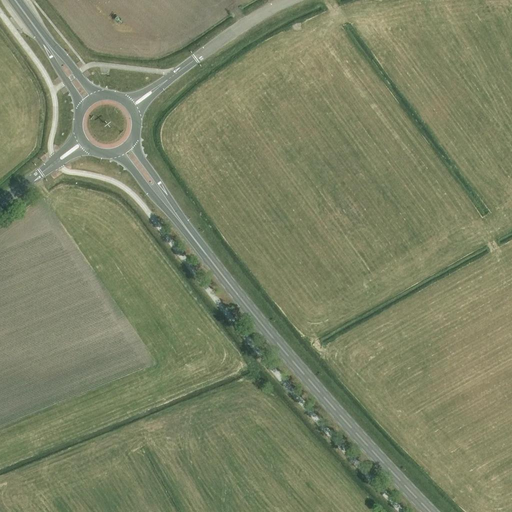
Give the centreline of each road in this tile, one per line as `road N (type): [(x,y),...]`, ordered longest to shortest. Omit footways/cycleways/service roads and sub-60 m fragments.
road 1 (primary): [(428,511),(289,359),(126,147)]
road 2 (tertiary): [(132,105),(287,0)]
road 3 (primary): [(88,100),(13,0)]
